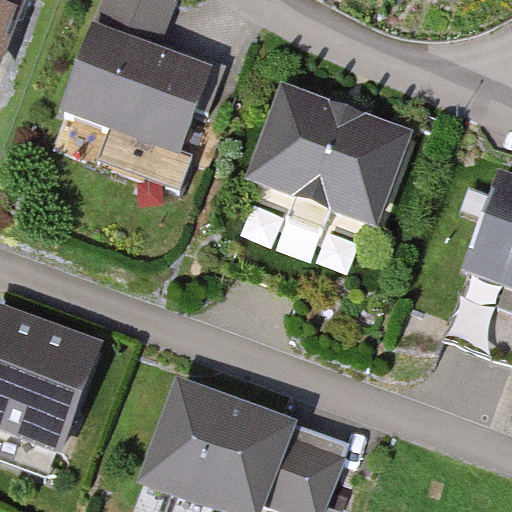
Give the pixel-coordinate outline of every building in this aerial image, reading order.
[(0,0),(0,97),(0,98),(34,0),(0,0)] [(106,24),(69,121),(195,169),(232,71),(106,24)] [(419,144),(292,103),(261,198),(387,239),(419,144)] [(511,195),(505,193),(474,278),(511,291),(511,195)] [(114,356),(4,318),(0,328),(0,437),(77,463),(114,356)] [(339,511),(360,455),(189,394),(151,500),(184,511),(339,511)]
